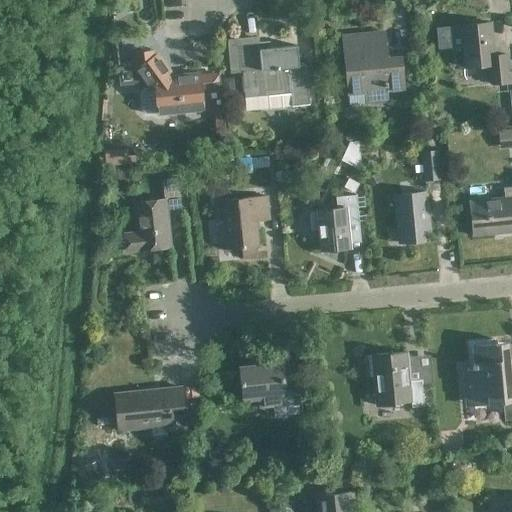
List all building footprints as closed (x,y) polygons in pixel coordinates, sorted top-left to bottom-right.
[(490,82),(508,80),(505,48),(492,50),(489,21),(460,23),(464,65),(488,63),(490,82)] [(386,88),(402,86),(400,62),(379,64),(376,31),(342,34),(349,103),(387,99),(386,88)] [(299,64),(297,44),(260,47),(259,43),(234,45),(237,71),(242,71),(244,96),(267,94),(268,106),(309,102),(306,63),(299,64)] [(202,108),(199,73),(172,75),(157,53),(151,57),(151,55),(135,56),(136,66),(121,67),(122,82),(145,81),(151,89),(156,85),(158,111),(202,108)] [(421,150),(424,179),(441,177),(438,148),(421,150)] [(166,211),(180,209),(176,176),(163,178),(165,197),(134,201),(139,248),(170,245),(166,211)] [(511,185),(502,186),(503,196),(468,199),(472,234),(511,230),(511,185)] [(398,241),(429,239),(424,190),(394,193),(398,241)] [(346,221),(359,219),(356,193),(335,195),(336,207),(317,209),(317,211),(309,212),(311,228),(318,228),(321,249),(349,246),(346,221)] [(255,220),(268,219),(265,194),(221,198),(226,248),(240,247),(241,257),(258,256),(257,245),(258,245),(255,220)] [(511,363),(509,363),(507,341),(472,344),(475,377),(463,378),(465,404),(502,400),(504,419),(511,417),(511,363)] [(407,356),(406,350),(371,353),(375,402),(410,399),(411,406),(423,405),(422,382),(433,381),(430,354),(407,356)] [(261,403),(298,400),(296,374),(282,375),(281,362),(240,366),(243,399),(260,397),(261,403)] [(166,429),(185,428),(180,386),(114,392),(117,422),(151,419),(152,425),(165,423),(166,429)] [(349,511),(348,491),(323,494),(324,511),(349,511)]
